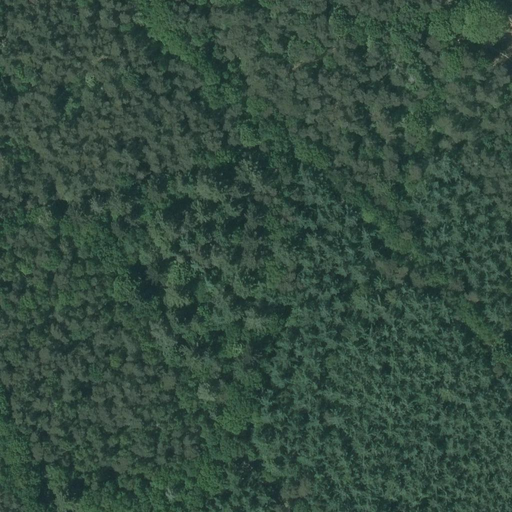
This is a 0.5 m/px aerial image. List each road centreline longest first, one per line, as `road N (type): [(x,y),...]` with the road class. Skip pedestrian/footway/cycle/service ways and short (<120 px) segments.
road 1 (track): [(286,146),(67,208),(0,71)]
road 2 (track): [(511,375),(290,142)]
road 3 (track): [(67,208),(229,448)]
road 4 (track): [(381,233),(445,7)]
road 5 (track): [(243,95),(362,0)]
road 6 (track): [(158,0),(243,95)]
